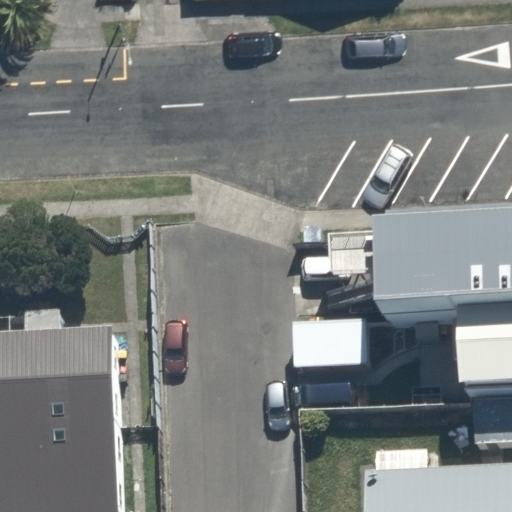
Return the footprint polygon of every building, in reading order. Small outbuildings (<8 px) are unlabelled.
[(511,217),(309,223),(311,311),(511,305),(511,217)] [(511,317),(409,320),(411,395),(511,392),(511,317)] [(302,325),(301,380),(382,380),(383,326),(302,325)] [(0,406),(9,407),(9,511),(131,511),(131,327),(0,327),(0,406)] [(511,511),(511,473),(319,479),(320,511),(511,511)]
